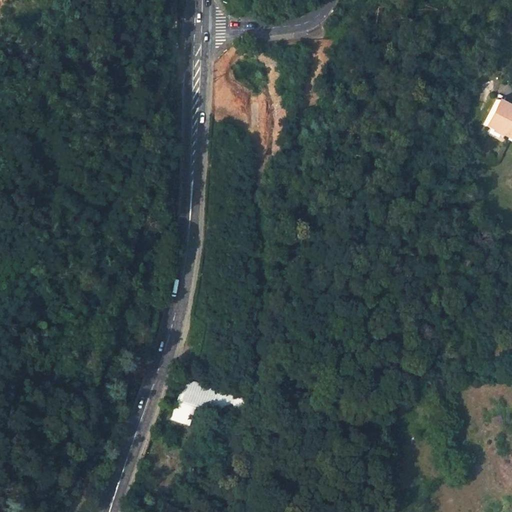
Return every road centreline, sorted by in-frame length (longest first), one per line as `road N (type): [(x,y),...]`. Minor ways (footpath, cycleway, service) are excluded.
road 1 (primary): [(111,511),(173,337),(201,30)]
road 2 (unclassified): [(201,30),(301,24),(330,0)]
